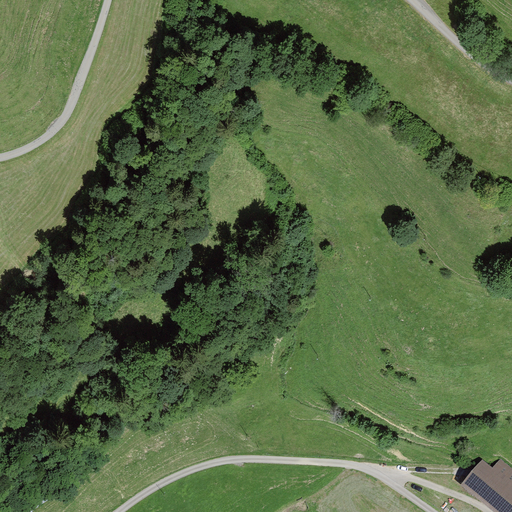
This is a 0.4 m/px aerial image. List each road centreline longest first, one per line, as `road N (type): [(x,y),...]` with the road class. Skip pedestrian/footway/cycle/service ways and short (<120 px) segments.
road 1 (unclassified): [(0,156),(44,134),(69,101),(106,0)]
road 2 (track): [(118,511),(194,468),(234,458),(278,460)]
road 3 (track): [(278,460),(351,462),(429,511)]
road 4 (unclassified): [(415,0),(473,57),(511,79)]
